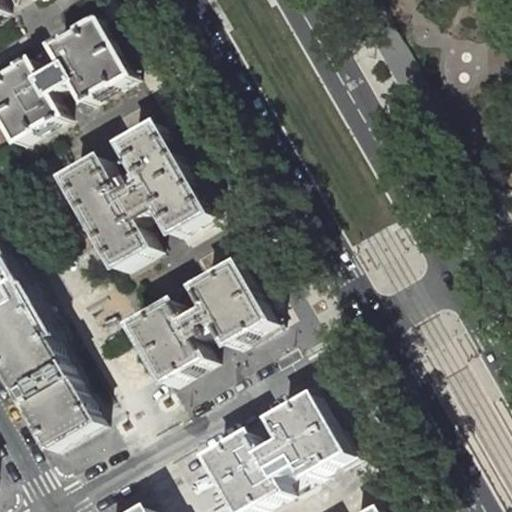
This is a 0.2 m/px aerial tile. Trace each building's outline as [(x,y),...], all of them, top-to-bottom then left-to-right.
[(0,0),(0,21),(14,14),(6,1),(7,0),(34,0),(35,1),(37,0),(0,0)] [(144,81),(111,22),(63,50),(69,62),(58,68),(58,69),(48,74),(41,62),(0,85),(0,101),(27,148),(75,121),(63,100),(84,87),(97,108),(144,81)] [(225,220),(172,129),(136,150),(153,180),(139,188),(143,196),(136,200),(115,163),(78,183),(87,199),(92,196),(101,210),(95,213),(114,245),(119,242),(127,256),(122,259),(131,274),(167,253),(152,227),(174,215),(189,241),(225,220)] [(0,331),(3,337),(0,339),(0,343),(15,370),(20,367),(28,380),(23,383),(32,400),(34,399),(40,408),(38,409),(47,425),(53,422),(60,435),(55,438),(64,455),(111,427),(102,411),(96,414),(89,402),(94,399),(69,356),(64,359),(57,346),(62,343),(45,313),(40,317),(33,304),(38,301),(13,258),(8,261),(1,248),(6,245),(0,235),(0,331)] [(244,352),(287,327),(253,269),(233,280),(236,285),(224,292),(221,287),(209,293),(215,304),(194,316),(188,306),(176,312),(179,317),(167,324),(164,319),(145,330),(179,389),(199,378),(196,373),(208,366),(211,371),(222,364),(210,343),(218,339),(222,346),(236,338),(244,352)] [(328,472),(340,465),(343,471),(363,459),(329,401),(309,412),(312,417),(300,424),(297,419),(286,425),(298,447),(277,459),(291,483),(312,471),(320,484),(331,477),(328,472)] [(221,462),(249,511),(270,511),(275,510),(272,504),(284,498),(287,503),(298,496),(291,483),(277,459),(264,438),(253,444),(256,449),(244,456),(241,451),(221,462)]
